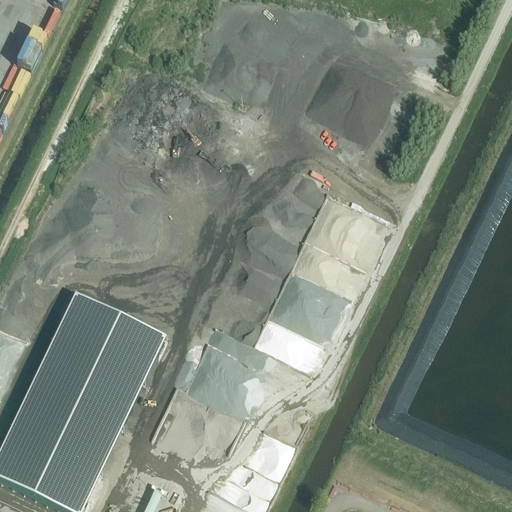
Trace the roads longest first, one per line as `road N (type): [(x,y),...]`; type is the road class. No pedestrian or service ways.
road 1 (unknown): [(202,488),(288,397),(325,377),(401,237),(507,0)]
road 2 (track): [(0,255),(120,0)]
road 3 (unknown): [(108,282),(170,313),(181,332),(128,452)]
road 4 (unknown): [(19,394),(64,293),(108,282)]
road 5 (unknown): [(108,282),(158,232),(225,185)]
road 6 (unknown): [(19,394),(128,452)]
